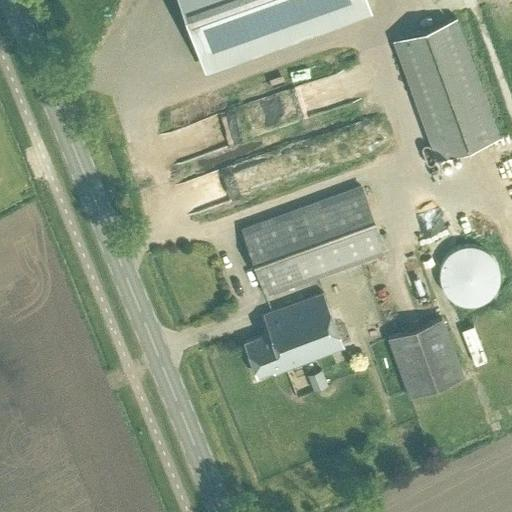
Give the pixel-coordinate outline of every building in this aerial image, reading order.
[(367,0),(183,0),(206,63),(369,5),(367,0)] [(436,160),(498,140),(460,21),(397,41),(436,160)] [(184,145),(151,147),(152,171),(185,169),(184,145)] [(506,211),(511,208),(511,168),(502,173),(510,190),(499,194),(506,211)] [(243,224),(264,288),(382,248),(361,185),(243,224)] [(202,221),(196,193),(163,200),(169,228),(202,221)] [(320,287),(270,306),(259,311),(267,334),(243,343),(256,376),(341,344),(320,287)] [(386,336),(407,396),(464,375),(443,315),(386,336)]
